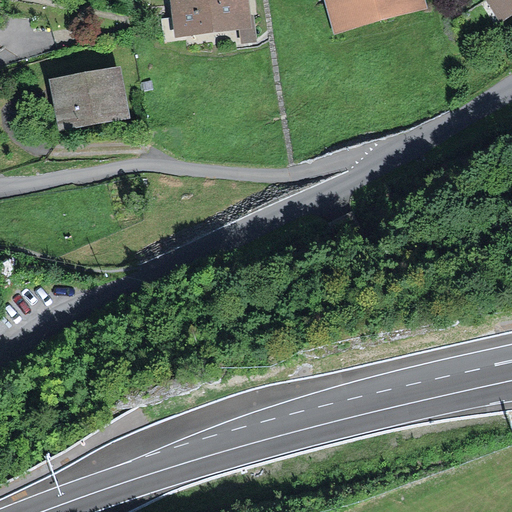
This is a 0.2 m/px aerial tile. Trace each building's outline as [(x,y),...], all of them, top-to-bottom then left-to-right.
[(255,40),(252,19),(240,21),(237,0),(180,0),(183,19),(161,22),(164,43),(187,40),(185,28),(239,21),(242,41),(255,40)] [(347,0),(349,3),(337,6),(341,22),(413,2),(412,0),(347,0)] [(511,0),(492,0),(502,14),(511,6),(511,0)] [(57,87),(64,125),(121,114),(114,76),(57,87)] [(366,243),(353,215),(330,227),(343,254),(366,243)]
